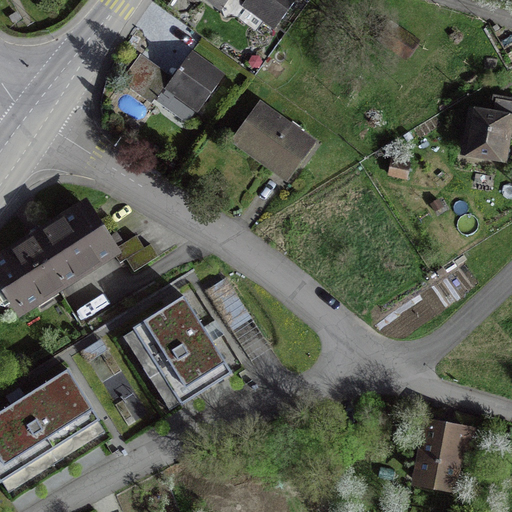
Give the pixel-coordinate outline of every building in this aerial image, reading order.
[(198,0),(219,15),(229,0),(198,0)] [(277,32),(298,0),(253,0),(246,11),(277,32)] [(407,64),(419,46),(403,35),(391,53),(407,64)] [(201,114),(226,79),(195,58),(171,94),(201,114)] [(153,108),(172,81),(143,61),(124,88),(153,108)] [(287,74),(275,64),(268,74),(279,83),(287,74)] [(318,145),(265,108),(237,148),(290,185),(318,145)] [(508,166),(511,145),(511,118),(481,113),(472,160),(508,166)] [(409,182),(412,167),(396,165),(393,179),(409,182)] [(89,208),(0,266),(0,279),(27,321),(122,259),(89,208)] [(181,405),(232,373),(183,296),(133,328),(146,346),(148,344),(158,359),(143,368),(149,378),(164,369),(174,384),(171,386),(181,405)] [(100,420),(68,369),(0,411),(0,482),(0,483),(16,471),(12,465),(30,454),(34,460),(43,454),(50,466),(63,458),(56,446),(65,440),(61,434),(78,423),(82,429),(100,420)] [(474,468),(480,434),(430,426),(418,502),(459,509),(466,467),(474,468)]
